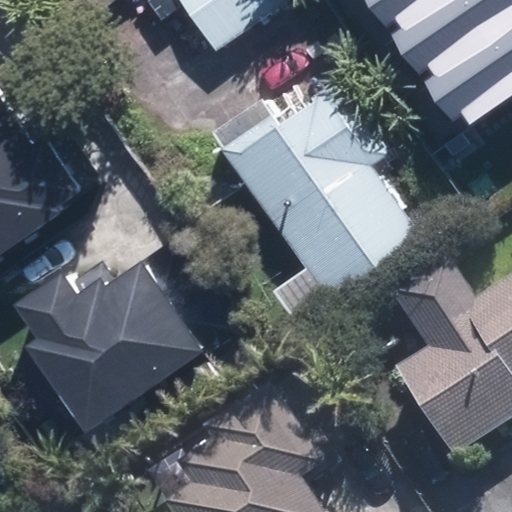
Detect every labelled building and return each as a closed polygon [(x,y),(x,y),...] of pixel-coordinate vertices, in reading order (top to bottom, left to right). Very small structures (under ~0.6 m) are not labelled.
[(284,0),(186,0),(219,46),(284,0)] [(367,0),(396,41),(454,0),(367,0)] [(511,0),(454,0),(396,41),(428,85),(511,26),(511,0)] [(511,26),(428,85),(459,130),(511,93),(511,26)] [(213,126),(333,298),(425,234),(372,159),(391,147),(339,72),(314,89),(316,92),(282,116),(264,91),(213,126)] [(28,142),(0,102),(0,255),(81,198),(36,136),(28,142)] [(455,458),(511,420),(511,277),(477,300),(449,257),(394,293),(430,348),(398,370),(455,458)] [(20,340),(86,432),(204,349),(143,264),(113,285),(108,278),(80,298),(62,272),(14,306),(33,332),(20,340)] [(175,511),(338,511),(316,477),(347,457),(324,422),(307,432),(273,381),(207,424),(215,436),(178,461),(192,482),(167,499),(175,511)]
